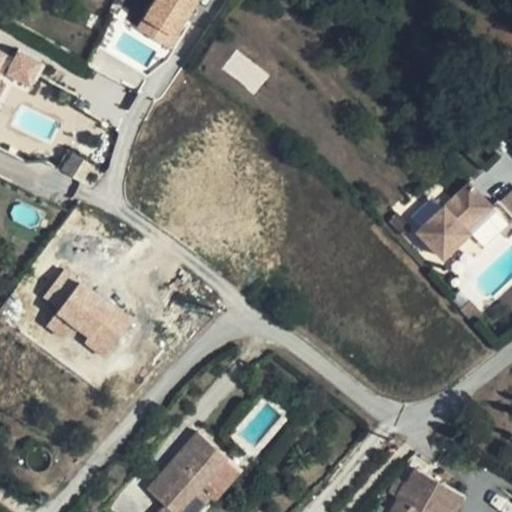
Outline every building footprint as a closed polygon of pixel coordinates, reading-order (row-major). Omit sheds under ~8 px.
[(153,0),(140,35),(179,48),(196,0),(153,0)] [(5,79),(35,86),(42,60),(12,52),(5,79)] [(63,171),(85,184),(95,166),(74,153),(63,171)] [(485,203),(460,178),(410,229),(437,256),(453,241),(449,237),(461,227),(485,203)] [(464,230),(461,227),(449,237),(453,241),(464,230)] [(64,268),(41,298),(58,310),(49,321),(102,362),(134,321),(64,268)] [(451,281),(443,291),(465,312),(473,303),(451,281)] [(229,458),(199,431),(148,488),(167,504),(159,511),(197,511),(211,497),(201,489),(229,458)] [(392,511),(457,511),(466,495),(418,468),(409,483),(407,482),(399,497),(401,498),(392,511)]
